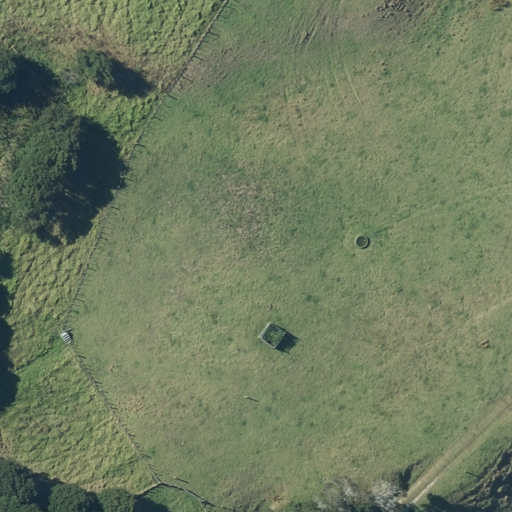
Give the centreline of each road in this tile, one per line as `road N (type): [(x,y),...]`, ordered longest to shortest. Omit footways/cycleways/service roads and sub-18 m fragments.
road 1 (unknown): [(155,511),(362,411)]
road 2 (unknown): [(397,511),(511,399)]
